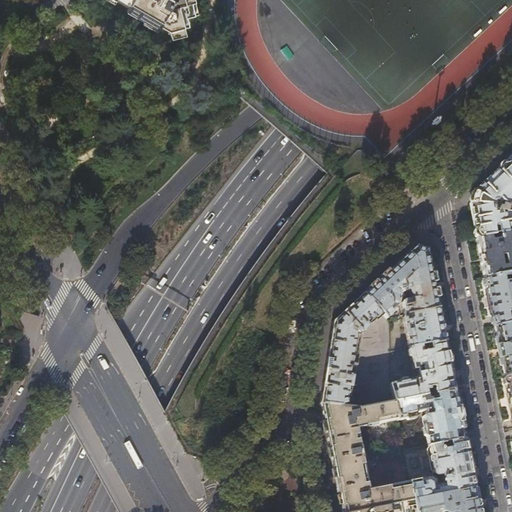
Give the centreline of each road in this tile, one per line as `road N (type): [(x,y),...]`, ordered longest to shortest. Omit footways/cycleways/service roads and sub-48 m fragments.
road 1 (trunk): [(164,385),(237,264),(315,165),(412,54),(475,0)]
road 2 (trunk): [(385,24),(253,110),(128,232),(66,329)]
road 3 (residential): [(440,190),(309,309),(289,422),(204,511)]
road 4 (trunk): [(259,177),(182,283),(60,511)]
road 5 (residential): [(502,511),(440,190)]
road 6 (trunk): [(148,302),(57,426),(7,511)]
road 7 (trunk): [(148,302),(25,511)]
road 8 (tertiary): [(168,511),(66,329)]
road 9 (trunk): [(385,24),(259,177)]
road 10 (trunk): [(259,177),(205,219),(148,302)]
road 11 (trunk): [(100,511),(164,385)]
road 12 (tertiary): [(66,329),(0,209)]
road 13 (primary): [(66,329),(0,445)]
road 14 (trunk): [(120,511),(164,385)]
